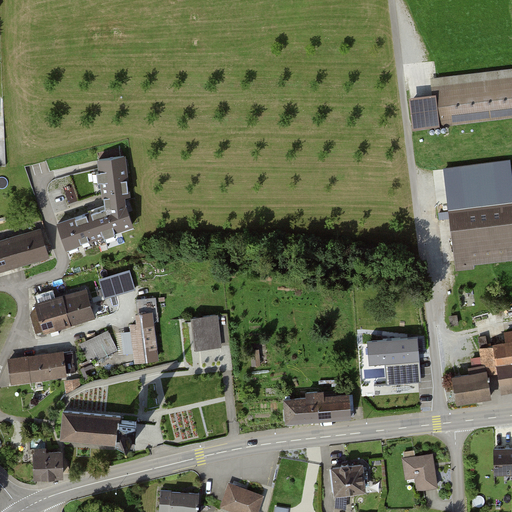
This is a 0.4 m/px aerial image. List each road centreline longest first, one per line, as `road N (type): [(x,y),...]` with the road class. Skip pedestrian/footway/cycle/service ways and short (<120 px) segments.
road 1 (residential): [(392,0),(443,423)]
road 2 (tertiary): [(28,506),(237,449),(443,423)]
